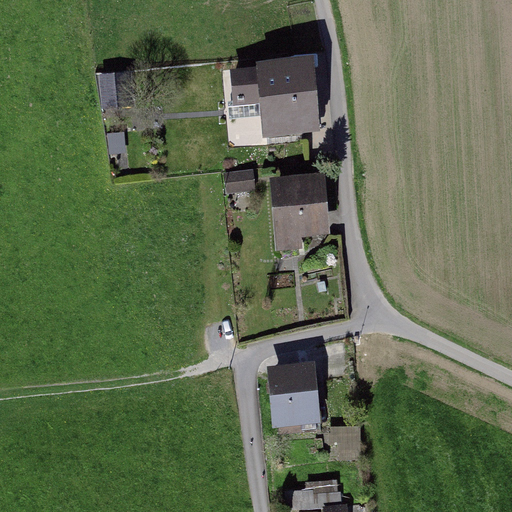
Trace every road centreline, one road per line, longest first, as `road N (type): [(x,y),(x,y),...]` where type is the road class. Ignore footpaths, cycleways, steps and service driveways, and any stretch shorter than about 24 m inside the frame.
road 1 (unclassified): [(321,0),(354,255),(369,300),(387,320)]
road 2 (residential): [(387,320),(257,351),(250,361),(244,378),(264,511)]
road 3 (track): [(0,390),(250,361)]
road 4 (unclassified): [(387,320),(511,379)]
